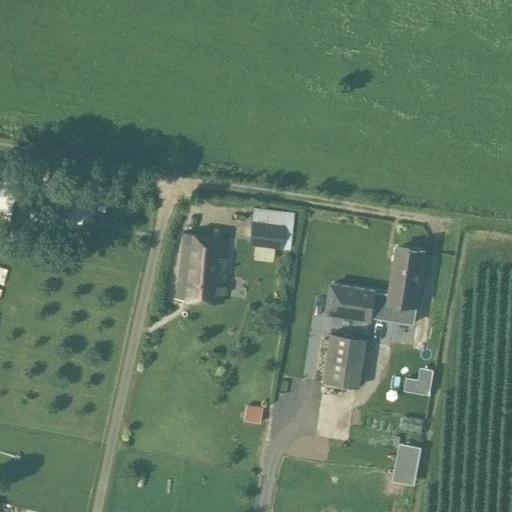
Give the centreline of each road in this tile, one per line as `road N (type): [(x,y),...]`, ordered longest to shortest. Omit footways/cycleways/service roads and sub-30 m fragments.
road 1 (unclassified): [(98,511),(171,179)]
road 2 (track): [(171,179),(462,222)]
road 3 (track): [(171,179),(0,151)]
